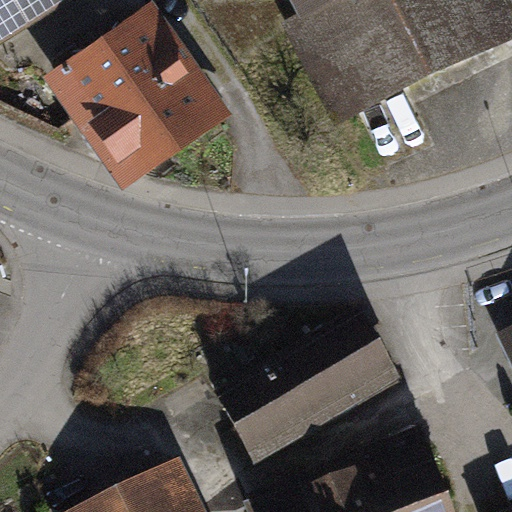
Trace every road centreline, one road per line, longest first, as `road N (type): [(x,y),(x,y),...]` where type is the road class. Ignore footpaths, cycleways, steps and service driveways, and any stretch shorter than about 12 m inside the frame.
road 1 (secondary): [(511,223),(407,258),(322,266),(223,253),(90,221)]
road 2 (unknown): [(211,499),(333,437),(461,408)]
road 3 (residential): [(0,402),(44,338),(90,221)]
